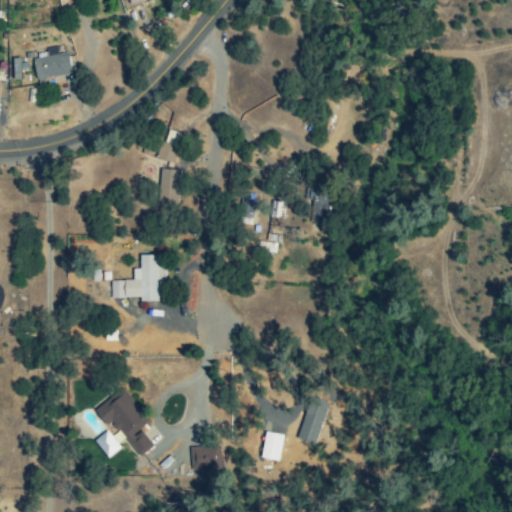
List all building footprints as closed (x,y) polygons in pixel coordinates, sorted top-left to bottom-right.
[(35,81),(70,75),(67,56),(58,58),(56,47),(45,49),(46,57),(32,60),(35,81)] [(178,134),(164,130),(157,161),(172,164),(178,134)] [(178,171),(158,170),(157,207),(177,208),(178,171)] [(311,200),(309,224),(327,224),(329,194),(318,194),(318,200),(311,200)] [(109,281),(109,299),(139,299),(139,303),(158,302),(158,280),(164,280),(164,256),(139,256),(139,269),(131,270),(132,281),(109,281)] [(149,423),(124,393),(112,403),(109,399),(97,409),(137,459),(152,446),(140,431),(149,423)] [(189,449),(190,471),(215,470),(215,456),(209,456),(208,448),(189,449)]
